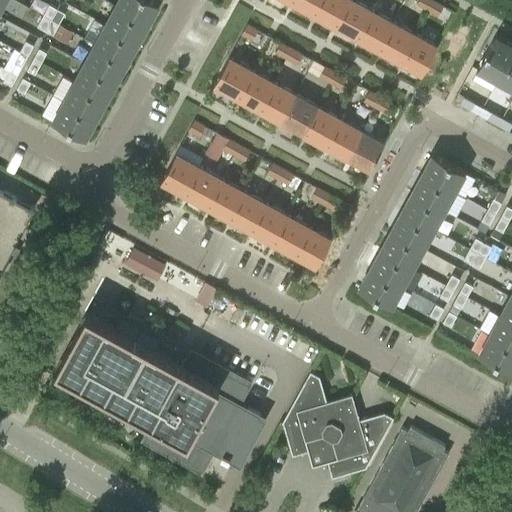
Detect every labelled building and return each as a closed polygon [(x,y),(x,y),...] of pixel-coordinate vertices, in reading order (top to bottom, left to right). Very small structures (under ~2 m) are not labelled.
[(117,0),(116,4),(148,22),(158,2),(154,0),(117,0)] [(291,0),(312,11),(318,0),(291,0)] [(334,23),(346,0),(318,0),(312,11),(334,23)] [(356,35),(371,8),(357,0),(346,0),(334,23),(356,35)] [(427,10),(432,0),(417,0),(416,3),(427,10)] [(443,4),(435,0),(432,0),(427,10),(437,15),(443,4)] [(49,4),(43,14),(51,19),(57,8),(54,6),(49,4)] [(116,4),(105,24),(137,41),(148,22),(116,4)] [(59,9),(57,8),(51,19),(59,23),(65,12),(59,9)] [(378,47),(393,20),(371,8),(356,35),(378,47)] [(37,25),(42,28),(45,30),(51,19),(43,14),(37,25)] [(45,30),(48,31),(53,34),(59,23),(51,19),(45,30)] [(400,59),(415,32),(393,20),(378,47),(400,59)] [(258,28),(247,22),(241,33),(252,39),(258,28)] [(73,31),(59,23),(53,34),(67,42),(73,31)] [(105,24),(94,43),(127,61),(137,41),(105,24)] [(415,32),(400,59),(422,71),(437,44),(415,32)] [(498,79),(511,52),(511,44),(494,35),(476,66),(498,79)] [(25,40),(19,51),(27,55),(33,44),(25,40)] [(286,57),(291,47),(281,41),(275,51),(286,57)] [(94,43),(84,62),(116,80),(127,61),(94,43)] [(39,47),(33,58),(41,62),(46,52),(39,47)] [(296,63),(301,53),(302,52),(291,47),(286,57),(296,63)] [(13,62),(21,66),(27,55),(19,51),(13,62)] [(511,52),(498,79),(511,86),(511,52)] [(237,95),(252,68),(229,55),(215,82),(237,95)] [(33,58),(27,69),(35,73),(41,62),(33,58)] [(84,62),(74,81),(106,98),(116,80),(84,62)] [(324,65),(319,76),(330,82),(336,71),(324,65)] [(259,107),(274,80),(252,68),(237,95),(259,107)] [(11,85),(17,74),(9,69),(3,80),(11,85)] [(346,76),(336,71),(330,82),(340,88),(346,76)] [(30,81),(23,77),(17,88),(24,92),(30,81)] [(281,119),(296,92),(274,80),(259,107),(281,119)] [(74,81),(63,100),(96,117),(106,98),(74,81)] [(369,89),(363,100),(374,106),(381,95),(369,89)] [(303,131),(318,104),(296,92),(281,119),(303,131)] [(391,101),(381,95),(374,106),(384,112),(391,101)] [(463,95),(459,103),(470,109),(474,102),(463,95)] [(63,100),(52,119),(85,137),(96,117),(63,100)] [(325,143),(340,116),(318,104),(303,131),(325,143)] [(497,124),(502,117),(491,111),(487,119),(497,124)] [(340,116),(325,143),(347,155),(362,128),(340,116)] [(508,130),(511,123),(511,122),(502,117),(497,124),(508,130)] [(205,126),(194,120),(188,130),(199,135),(205,126)] [(362,128),(347,155),(370,168),(385,141),(362,128)] [(218,132),(205,154),(216,160),(223,148),(228,138),(221,134),(218,132)] [(233,154),(239,143),(228,137),(228,138),(223,148),(233,154)] [(239,143),(233,154),(243,160),(250,149),(239,143)] [(184,192),(199,164),(177,152),(162,179),(184,192)] [(433,152),(422,173),(454,190),(465,170),(433,152)] [(267,172),(277,178),(283,167),(272,161),(267,172)] [(206,204),(221,176),(199,164),(184,192),(206,204)] [(288,184),(294,174),(294,173),(283,167),(277,178),(288,184)] [(422,173),(411,192),(444,209),(454,190),(422,173)] [(228,216),(243,188),(221,176),(206,204),(228,216)] [(310,196),(321,202),(327,191),(316,185),(310,196)] [(0,268),(34,206),(0,187),(0,268)] [(250,228),(265,200),(243,188),(228,216),(250,228)] [(337,197),(327,191),(321,202),(332,208),(337,197)] [(411,192),(401,210),(433,228),(444,209),(411,192)] [(493,198),(487,209),(495,213),(501,202),(493,198)] [(272,240),(287,212),(265,200),(250,228),(272,240)] [(500,216),(508,220),(511,213),(511,207),(506,205),(500,216)] [(495,213),(487,209),(481,219),(489,224),(495,213)] [(401,210),(391,230),(423,247),(433,228),(401,210)] [(294,252),(309,224),(287,212),(272,240),(294,252)] [(508,220),(500,216),(494,227),(502,231),(508,220)] [(309,224),(294,252),(317,264),(332,237),(309,224)] [(391,230),(380,249),(412,266),(423,247),(391,230)] [(475,237),(469,248),(477,252),(483,241),(475,237)] [(491,246),(483,241),(477,252),(485,256),(491,246)] [(463,259),(471,263),(477,252),(469,248),(463,259)] [(380,249),(370,268),(402,285),(412,266),(380,249)] [(479,267),(485,256),(477,252),(471,263),(479,267)] [(360,286),(393,303),(402,285),(370,268),(360,286)] [(451,274),(445,285),(453,289),(459,278),(451,274)] [(473,285),(465,281),(459,292),(467,296),(473,285)] [(453,289),(445,285),(439,295),(447,300),(453,289)] [(467,296),(459,292),(453,303),(461,307),(467,296)] [(511,296),(510,295),(500,314),(511,320),(511,296)] [(443,307),(435,303),(429,314),(437,318),(443,307)] [(456,315),(449,310),(443,321),(450,326),(456,315)] [(231,461),(233,462),(260,413),(241,402),(251,383),(250,382),(249,384),(189,351),(180,368),(169,362),(172,358),(86,311),(55,368),(151,421),(144,433),(172,449),(173,446),(180,450),(179,453),(204,466),(203,468),(204,469),(215,450),(232,459),(231,461)] [(511,320),(500,314),(489,333),(511,345),(511,320)] [(511,368),(511,345),(489,333),(478,352),(511,370),(511,368)] [(385,411),(360,418),(357,419),(350,397),(328,403),(320,375),(311,370),(283,420),(293,454),(315,448),(326,454),(332,476),(366,466),(394,416),(385,411)] [(410,431),(404,427),(358,509),(356,508),(355,511),(356,511),(355,511),(417,511),(450,454),(445,450),(448,446),(412,426),(410,431)]
